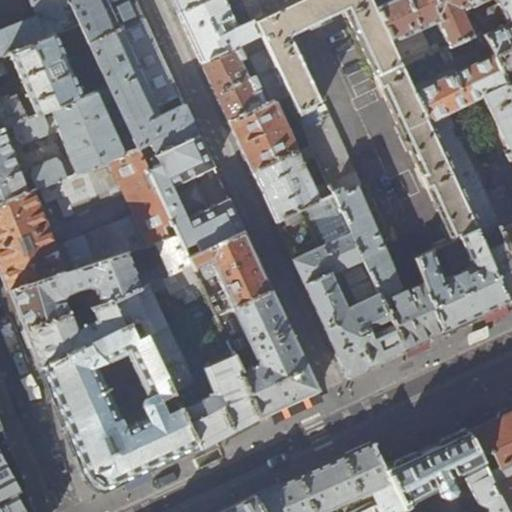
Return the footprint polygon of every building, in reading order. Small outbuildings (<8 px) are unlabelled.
[(0,0),(0,55),(55,33),(67,28),(79,23),(67,0),(0,0)] [(135,0),(67,0),(79,23),(91,50),(107,85),(136,147),(142,160),(155,155),(199,136),(184,104),(155,117),(151,109),(180,96),(141,12),(135,0)] [(170,0),(177,14),(207,0),(170,0)] [(226,4),(235,0),(207,0),(177,14),(190,43),(200,64),(259,37),(253,23),(252,22),(241,27),(236,25),(226,4)] [(242,0),(245,7),(248,13),(252,22),(253,23),(280,11),(275,0),(296,0),(298,3),(304,0),(242,0)] [(370,0),(304,0),(298,3),(280,11),(253,23),(259,37),(275,71),(278,78),(286,96),(290,105),(295,115),(324,102),(292,35),(344,11),(452,241),(461,237),(476,230),(477,229),(414,93),(408,80),(402,69),(374,7),(370,0)] [(390,0),(374,7),(402,69),(440,52),(437,44),(427,49),(419,31),(437,23),(448,48),(459,43),(482,33),(466,0),(390,0)] [(511,0),(466,0),(482,33),(493,57),(511,47),(511,0)] [(242,15),(248,13),(245,7),(240,9),(242,15)] [(79,23),(67,28),(73,43),(80,40),(86,53),(91,50),(79,23)] [(0,129),(97,89),(91,75),(75,82),(55,33),(0,55),(0,129)] [(482,33),(459,43),(471,68),(414,93),(477,229),(495,221),(511,260),(511,95),(493,57),(482,33)] [(275,71),(259,37),(200,64),(217,99),(228,123),(265,106),(259,93),(254,96),(252,91),(258,88),(253,78),(247,81),(238,61),(243,59),(252,57),(261,78),(275,71)] [(511,47),(493,57),(511,95),(511,47)] [(440,52),(402,69),(408,80),(448,62),(443,51),(440,52)] [(270,103),(286,96),(278,78),(262,84),(270,103)] [(0,203),(32,190),(39,187),(136,147),(107,85),(97,89),(0,129),(0,203)] [(290,105),(286,96),(270,103),(265,106),(228,123),(239,147),(251,172),(297,151),(278,111),(290,105)] [(309,146),(315,158),(326,184),(332,196),(333,198),(360,185),(323,107),(296,118),(309,146)] [(155,155),(159,165),(147,171),(177,235),(182,246),(193,242),(198,251),(243,232),(228,199),(221,184),(214,170),(199,136),(155,155)] [(309,146),(297,151),(251,172),(262,198),(274,223),(332,196),(326,184),(314,190),(302,165),(315,158),(309,146)] [(147,171),(142,160),(136,147),(39,187),(45,202),(65,195),(73,214),(123,192),(132,214),(55,246),(32,190),(0,203),(0,268),(9,292),(177,235),(147,171)] [(333,199),(350,235),(403,351),(433,337),(441,333),(415,259),(415,257),(409,260),(421,286),(403,294),(356,189),(333,199)] [(289,255),(292,261),(350,235),(333,199),(333,198),(332,196),(274,223),(289,255)] [(511,260),(495,221),(477,229),(476,230),(505,304),(511,301),(511,300),(511,260)] [(505,304),(476,230),(461,237),(474,266),(445,280),(434,250),(415,259),(441,333),(475,318),(505,304)] [(243,232),(198,251),(187,256),(191,264),(197,277),(213,270),(225,295),(221,297),(203,291),(214,315),(271,290),(257,261),(243,232)] [(187,256),(182,246),(177,235),(9,292),(19,316),(25,330),(69,315),(62,299),(66,294),(87,287),(93,288),(91,296),(95,306),(112,300),(147,284),(163,277),(191,264),(187,256)] [(300,278),(346,377),(373,365),(403,351),(350,235),(292,261),(300,278)] [(191,264),(163,277),(173,301),(182,297),(185,303),(195,299),(192,292),(202,287),(197,277),(191,264)] [(147,284),(112,300),(122,327),(138,321),(198,447),(199,449),(218,439),(258,418),(238,374),(241,373),(241,371),(234,357),(203,367),(213,393),(208,394),(209,396),(194,403),(186,386),(193,382),(147,284)] [(271,290),(214,315),(218,321),(234,314),(257,364),(241,371),(241,373),(238,374),(258,418),(265,414),(317,390),(271,290)] [(112,300),(95,306),(91,307),(96,320),(75,332),(71,321),(78,317),(77,312),(69,315),(25,330),(33,350),(40,369),(122,327),(112,300)] [(198,447),(138,321),(122,327),(40,369),(50,392),(84,478),(102,491),(125,480),(147,470),(198,447)] [(511,511),(511,469),(508,463),(511,460),(511,411),(505,414),(465,433),(505,511),(511,511)] [(0,511),(34,511),(15,466),(5,439),(0,427),(0,511)] [(505,511),(465,433),(405,461),(385,470),(405,511),(505,511)] [(405,511),(385,470),(371,444),(288,482),(254,497),(261,511),(405,511)] [(223,511),(261,511),(254,497),(223,511)]
